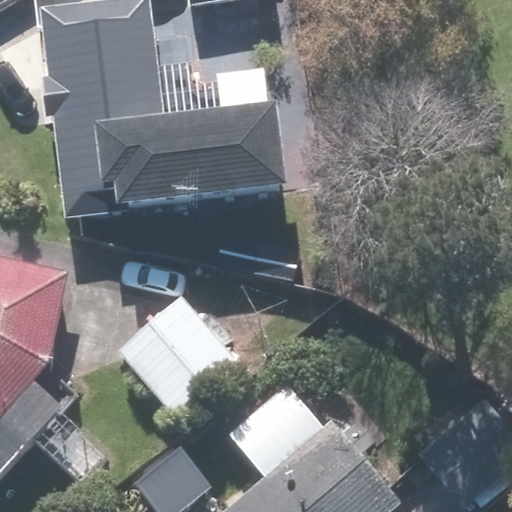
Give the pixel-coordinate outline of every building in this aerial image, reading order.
[(190,0),(192,10),(258,0),(190,0)] [(278,112),(274,80),(219,88),(191,69),(167,73),(157,4),(39,21),(70,230),(301,196),(289,111),(278,112)] [(0,488),(38,449),(83,492),(113,461),(68,418),(86,399),(59,373),(74,276),(0,264),(0,488)] [(184,301),(120,357),(177,421),(240,366),(184,301)] [(432,426),(445,442),(422,462),(465,511),(471,511),(511,476),(511,432),(488,405),(473,417),(460,402),(432,426)] [(251,463),(268,483),(235,511),(401,511),(405,508),(333,426),(325,433),(308,413),(251,463)] [(186,452),(139,493),(155,511),(194,511),(219,490),(186,452)]
